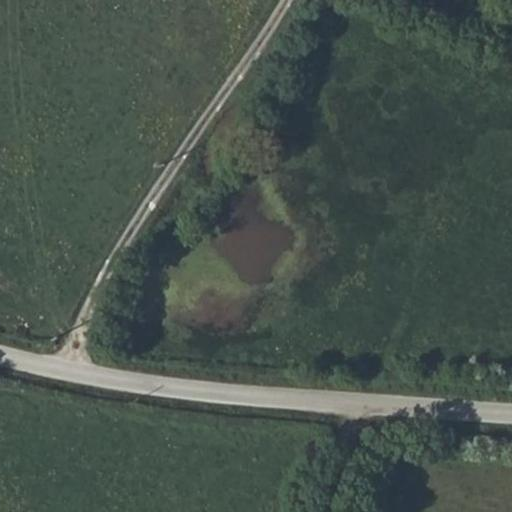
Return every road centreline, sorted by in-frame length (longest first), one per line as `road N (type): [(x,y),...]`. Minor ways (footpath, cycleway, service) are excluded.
road 1 (unclassified): [(70,374),(511,420)]
road 2 (residential): [(70,374),(91,307),(147,206),(289,0)]
